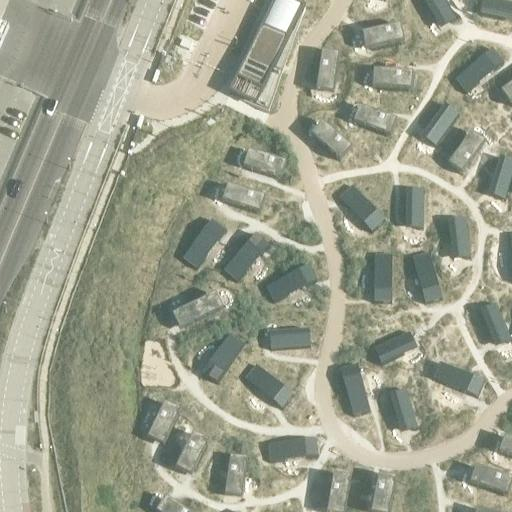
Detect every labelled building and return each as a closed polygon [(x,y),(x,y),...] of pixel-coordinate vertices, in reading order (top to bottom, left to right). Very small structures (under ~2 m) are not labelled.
[(256,108),(305,10),(285,0),(275,0),(229,95),(256,108)] [(421,0),(440,31),(455,22),(442,0),(421,0)] [(511,4),(489,0),(482,0),(479,16),(511,23),(511,4)] [(400,27),(368,34),(372,51),(404,44),(400,27)] [(454,81),(465,95),(503,64),(492,51),(454,81)] [(339,56),(321,53),(317,86),(334,89),(339,56)] [(413,75),(380,72),(379,90),(412,92),(413,75)] [(511,108),(511,106),(511,84),(500,93),(511,108)] [(435,149),(459,117),(444,106),(421,138),(435,149)] [(397,122),(366,110),(359,127),(390,139),(397,122)] [(352,150),(327,128),(315,141),(340,163),(352,150)] [(462,177),(481,150),(467,139),(448,166),(462,177)] [(286,165),(255,155),(249,172),(280,182),(286,165)] [(487,197),(505,202),(511,177),(511,162),(499,159),(487,197)] [(351,187),(338,199),(371,234),(384,222),(351,187)] [(260,216),(265,199),(233,189),(228,206),(260,216)] [(405,230),(423,231),(424,191),(406,191),(405,230)] [(470,260),(465,220),(447,222),(452,262),(470,260)] [(196,271),(226,232),(211,221),(182,260),(196,271)] [(236,284),(269,248),(256,236),(223,272),(236,284)] [(442,301),(429,254),(412,259),(425,306),(442,301)] [(373,304),(391,304),(392,256),(374,256),(373,304)] [(273,305),(317,283),(309,267),(265,289),(273,305)] [(223,312),(215,296),(192,307),(178,314),(186,330),(223,312)] [(495,349),(511,343),(496,306),(479,313),(495,349)] [(270,352),(310,349),(309,331),(269,334),(270,352)] [(409,334),(373,351),(381,367),(417,350),(409,334)] [(229,335),(202,375),(217,385),(244,345),(229,335)] [(432,381),(477,400),(484,383),(439,364),(432,381)] [(244,380),(282,411),(293,397),(256,366),(244,380)] [(357,366),(340,371),(353,418),(370,413),(357,366)] [(406,392),(389,397),(400,435),(417,430),(406,392)] [(181,412),(165,404),(150,434),(166,442),(181,412)] [(193,435),(178,465),(194,472),(209,443),(193,435)] [(269,464),(318,458),(316,440),(267,446),(269,464)] [(247,461),(230,458),(225,491),(243,494),(247,461)] [(511,484),(511,481),(482,471),(476,488),(507,498),(511,484)] [(389,511),(396,480),(378,476),(372,509),(387,511),(389,511)] [(333,477),(327,509),(343,511),(344,511),(350,480),(333,477)] [(185,511),(171,503),(164,511),(185,511)]
